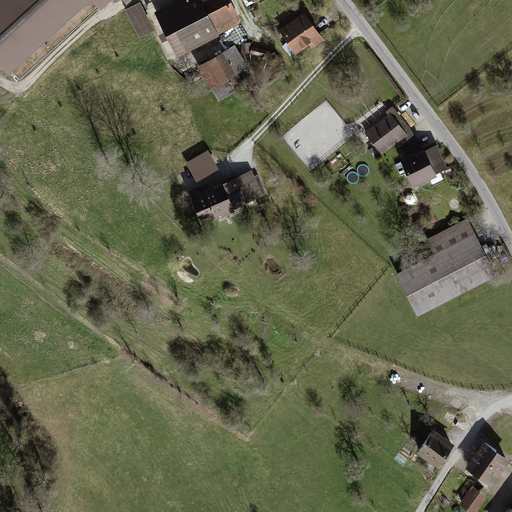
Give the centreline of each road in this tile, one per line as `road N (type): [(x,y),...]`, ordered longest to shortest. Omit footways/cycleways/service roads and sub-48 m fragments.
road 1 (unclassified): [(343,0),(454,146),(511,244)]
road 2 (track): [(361,24),(237,155)]
road 3 (track): [(237,0),(241,33),(190,62),(174,60),(143,0)]
road 4 (track): [(0,100),(98,17),(130,0)]
road 5 (track): [(419,511),(477,424),(511,398)]
